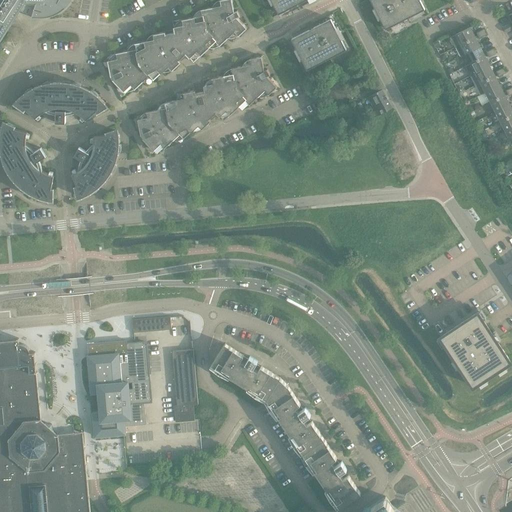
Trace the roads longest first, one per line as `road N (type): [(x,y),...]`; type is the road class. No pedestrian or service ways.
road 1 (secondary): [(141,279),(260,286),(318,310),(353,346),(450,493)]
road 2 (secondary): [(443,457),(342,309),(314,288),(254,264),(208,264),(141,279)]
road 3 (residential): [(181,213),(408,193),(436,180)]
road 4 (unclassified): [(380,487),(383,477),(297,349),(251,323),(212,313)]
road 5 (residential): [(319,511),(253,415),(209,385),(202,354),(212,313)]
road 6 (residential): [(436,180),(346,0)]
road 7 (residential): [(181,213),(179,157),(304,98)]
road 8 (residential): [(0,229),(181,213)]
road 9 (secondary): [(141,279),(0,293)]
road 10 (residential): [(511,295),(436,180)]
road 11 (unclassified): [(212,313),(185,303),(78,318)]
